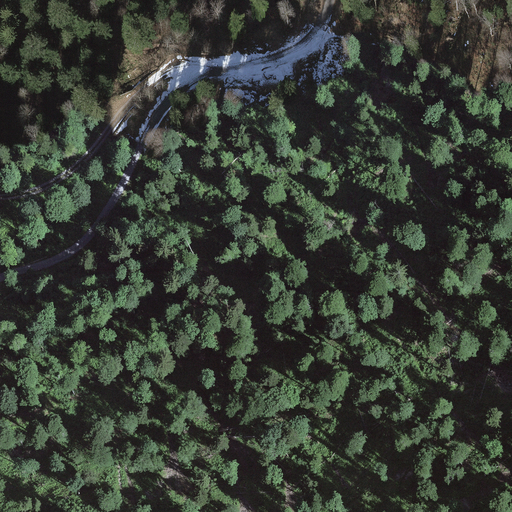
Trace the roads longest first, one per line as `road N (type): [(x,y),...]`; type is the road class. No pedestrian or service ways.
road 1 (track): [(0,276),(82,242),(177,90),(207,66),(292,52),(316,31),(331,0)]
road 2 (track): [(207,66),(181,66),(140,91),(54,189),(0,195)]
